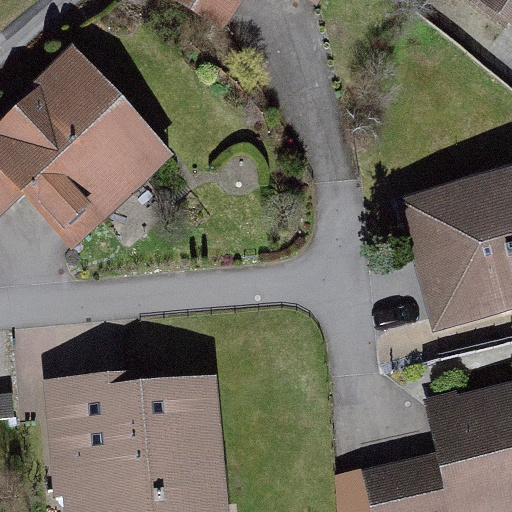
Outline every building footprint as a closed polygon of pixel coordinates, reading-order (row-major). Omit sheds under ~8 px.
[(303,0),(318,9),(323,0),(164,0),(220,35),(242,0),(303,0)] [(511,0),(473,0),(511,28),(511,0)] [(79,54),(0,121),(0,230),(25,207),(66,255),(173,163),(79,54)] [(511,174),(400,207),(440,342),(511,321),(511,174)] [(229,511),(220,389),(118,397),(117,384),(46,389),(55,510),(66,509),(65,511),(229,511)] [(511,511),(511,391),(424,409),(435,463),(366,477),(373,511),(511,511)] [(0,420),(9,420),(8,399),(0,400),(0,420)]
